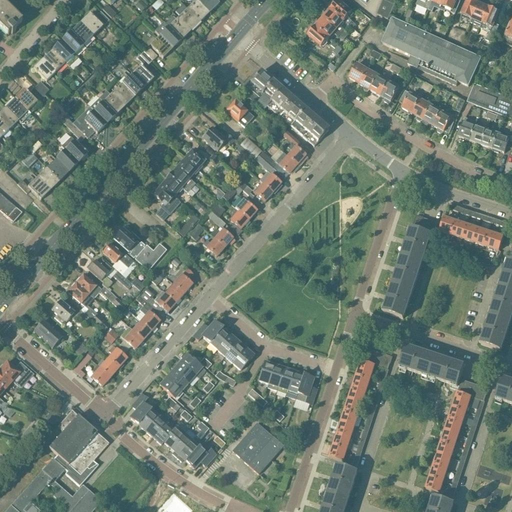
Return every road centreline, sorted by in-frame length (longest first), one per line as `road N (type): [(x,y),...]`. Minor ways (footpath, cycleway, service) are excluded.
road 1 (secondary): [(0,304),(236,31)]
road 2 (residential): [(511,191),(420,145),(337,87),(310,99)]
road 3 (residential): [(210,298),(353,135)]
road 4 (residential): [(239,511),(171,474),(105,420)]
road 5 (residential): [(105,420),(210,298)]
road 6 (residential): [(291,511),(337,367)]
road 7 (residential): [(354,315),(402,172)]
road 8 (residential): [(105,420),(0,324)]
road 9 (residential): [(469,356),(354,315)]
